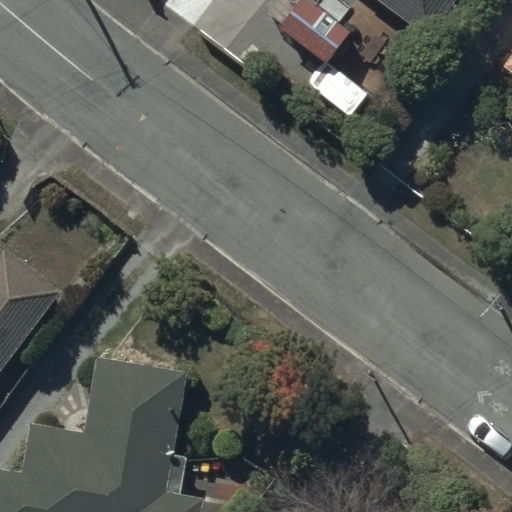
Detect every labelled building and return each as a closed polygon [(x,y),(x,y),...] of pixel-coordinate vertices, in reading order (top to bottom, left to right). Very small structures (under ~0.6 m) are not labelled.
[(352,31),(307,0),(298,0),(278,29),(328,64),(352,31)] [(374,0),(426,38),(455,0),(374,0)] [(511,34),(498,53),(511,62),(511,34)] [(0,370),(60,291),(3,247),(0,251),(0,370)] [(20,471),(0,468),(0,511),(200,511),(203,495),(182,492),(188,458),(173,455),(187,372),(96,356),(83,433),(28,424),(20,471)]
